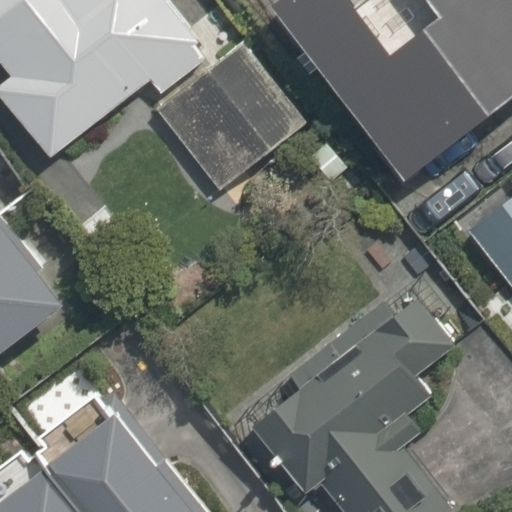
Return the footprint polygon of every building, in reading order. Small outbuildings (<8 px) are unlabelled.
[(0,0),(0,57),(10,71),(0,78),(0,100),(54,174),(207,61),(161,0),(0,0)] [(388,52),(349,0),(284,0),(278,5),(409,183),(511,106),(511,0),(431,0),(441,13),(388,52)] [(238,57),(157,116),(220,201),(300,142),(238,57)] [(511,202),(467,236),(511,296),(511,202)] [(425,377),(460,350),(422,300),(398,318),(383,297),(286,371),(302,392),(252,430),(306,499),(324,484),(345,511),(466,511),(470,509),(405,423),(440,396),(425,377)]
